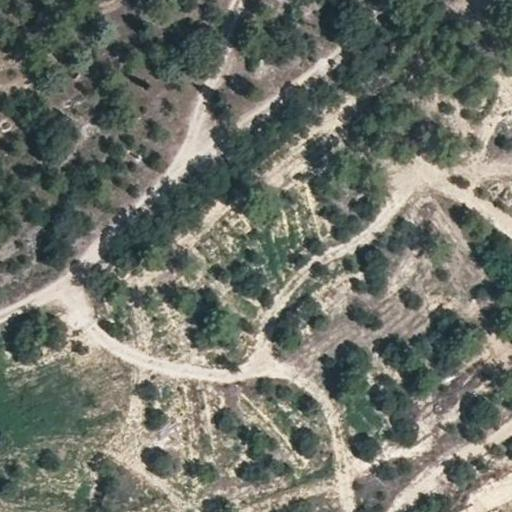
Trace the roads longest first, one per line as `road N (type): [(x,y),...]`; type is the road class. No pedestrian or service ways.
road 1 (track): [(238,0),(193,154),(49,295),(0,316)]
road 2 (track): [(193,154),(300,85),(373,25),(390,0)]
